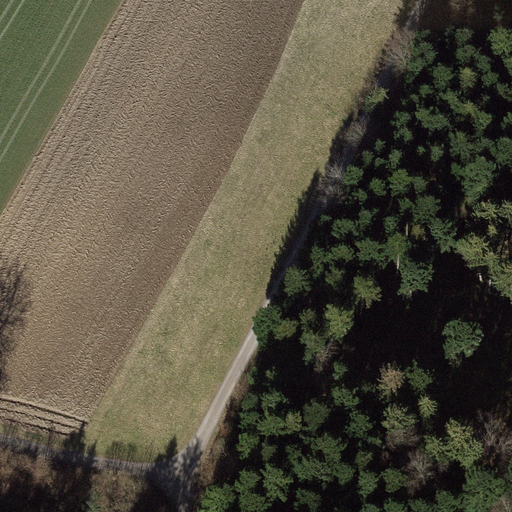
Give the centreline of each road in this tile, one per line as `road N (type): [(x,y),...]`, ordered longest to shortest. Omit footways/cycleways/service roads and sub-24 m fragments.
road 1 (track): [(422,0),(201,446),(163,486)]
road 2 (track): [(163,486),(0,441)]
